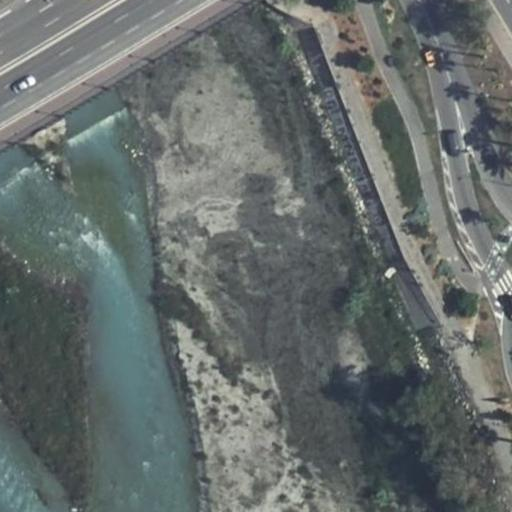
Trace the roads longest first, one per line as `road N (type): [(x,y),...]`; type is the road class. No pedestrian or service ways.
road 1 (secondary): [(450,78),(467,202),(511,292)]
road 2 (primary): [(0,86),(142,0)]
road 3 (secondary): [(511,199),(450,78)]
